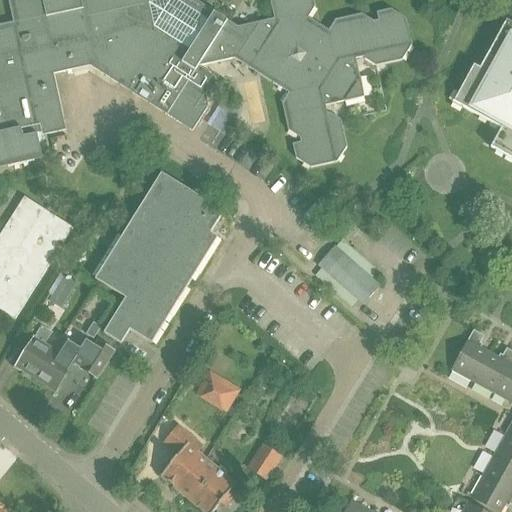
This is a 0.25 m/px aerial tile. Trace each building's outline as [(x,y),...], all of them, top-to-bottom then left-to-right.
[(8,0),(13,22),(38,137),(66,131),(53,75),(90,66),(192,132),(209,105),(205,94),(215,78),(198,67),(234,59),(288,94),(282,104),(288,131),(299,138),(300,143),(292,145),(295,159),(310,168),(337,162),(346,148),(340,121),(329,114),(327,114),(326,106),(344,102),(344,101),(363,98),(359,78),(360,78),(355,59),(364,57),(364,59),(375,67),(402,61),(411,46),(405,19),(390,10),(376,13),(378,21),(373,22),(361,14),(335,20),(328,31),(308,18),(315,7),(312,0),(8,0)] [(491,147),(511,158),(511,23),(507,21),(480,68),(474,65),(454,102),(502,128),(491,147)] [(0,310),(15,320),(74,229),(25,198),(0,236),(0,169),(42,160),(37,137),(38,137),(13,22),(0,24),(0,310)] [(161,174),(117,244),(186,287),(217,238),(211,234),(224,213),(161,174)] [(104,333),(121,344),(130,330),(151,343),(186,287),(117,244),(95,280),(125,298),(104,333)] [(358,301),(363,306),(381,285),(337,246),(317,266),(319,268),(358,301)] [(52,302),(61,308),(76,284),(66,278),(61,285),(62,286),(52,302)] [(93,339),(100,327),(93,322),(86,334),(91,337),(93,339)] [(15,367),(36,379),(54,351),(45,345),(52,333),(41,326),(34,338),(33,338),(15,367)] [(451,369),(473,382),(489,353),(478,347),(484,336),(473,330),(451,369)] [(54,351),(36,379),(56,392),(74,364),(81,369),(96,378),(113,351),(98,342),(95,347),(87,342),(82,351),(62,339),(54,351)] [(473,382),(494,393),(511,360),(511,352),(506,348),(500,359),(489,353),(473,382)] [(511,360),(494,393),(511,403),(511,360)] [(207,383),(204,401),(229,405),(232,387),(207,383)] [(160,477),(203,511),(212,511),(220,504),(226,509),(240,491),(234,486),(236,484),(198,453),(204,446),(178,425),(162,443),(178,455),(160,477)] [(494,456),(511,465),(511,437),(506,434),(494,456)] [(246,469),(266,482),(282,457),(263,445),(246,469)] [(482,477),(511,493),(511,465),(494,456),(482,477)] [(470,498),(494,511),(500,511),(506,503),(511,506),(511,493),(482,477),(470,498)] [(370,511),(351,501),(344,511),(370,511)] [(463,511),(485,511),(468,503),(463,511)]
